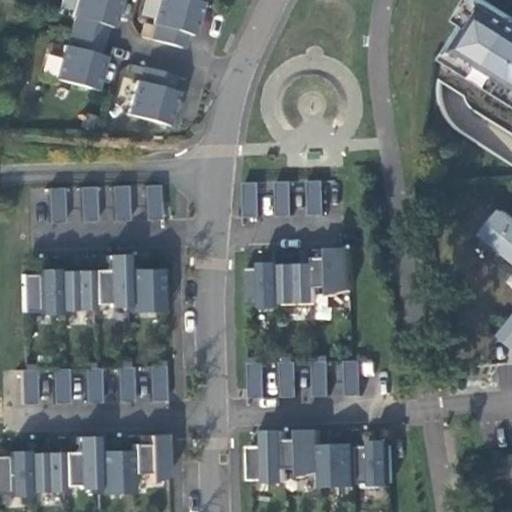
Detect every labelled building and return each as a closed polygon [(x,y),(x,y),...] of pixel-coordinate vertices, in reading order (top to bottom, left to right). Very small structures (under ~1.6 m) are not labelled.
[(119,0),(75,0),(71,16),(74,17),(70,32),(102,41),(106,26),(104,25),(108,10),(116,12),(119,0)] [(201,2),(194,0),(158,0),(151,24),(154,25),(150,39),(182,48),(186,34),(184,33),(188,18),(196,20),(201,2)] [(468,27),(447,61),(461,70),(465,63),(511,92),(511,93),(508,100),(511,101),(511,17),(485,0),(468,27)] [(468,27),(485,0),(484,0),(472,0),(461,22),(468,27)] [(108,10),(104,25),(106,26),(111,28),(116,12),(108,10)] [(188,18),(184,33),(186,34),(192,35),(196,20),(188,18)] [(63,45),(54,79),(94,90),(99,72),(91,70),(96,54),(97,55),(102,41),(70,32),(66,46),(63,45)] [(96,54),(91,70),(99,72),(103,56),(97,55),(96,54)] [(511,92),(465,63),(461,70),(508,100),(511,93),(511,92)] [(135,81),(126,115),(166,125),(172,107),(164,105),(168,90),(170,90),(174,76),(142,67),(138,81),(135,81)] [(168,90),(164,105),(172,107),(176,92),(170,90),(168,90)] [(293,181),(277,182),(278,217),(293,217),(293,181)] [(325,181),(309,181),(310,216),(326,216),(325,181)] [(260,183),(245,183),(246,218),(261,217),(260,183)] [(159,185),(143,185),(144,221),(160,220),(159,185)] [(127,186),(111,187),(112,221),(127,221),(127,186)] [(94,187),(79,187),(80,222),(95,222),(94,187)] [(62,188),(46,188),(47,223),(63,223),(62,188)] [(511,217),(504,210),(483,235),(511,258),(511,217)] [(317,259),(317,265),(317,288),(332,287),(333,297),(352,291),(351,248),(331,249),(332,258),(325,258),(317,259)] [(127,306),(126,269),(126,254),(106,255),(106,270),(99,270),(91,271),(92,303),(107,303),(107,306),(127,306)] [(283,304),(282,265),(282,263),(269,263),(262,264),(262,268),(247,268),(248,306),(263,306),(263,309),(283,308),(283,304)] [(317,288),(317,265),(300,265),(282,265),(283,304),(318,304),(317,288)] [(56,271),(56,269),(44,269),(36,269),(36,274),(21,275),(22,312),(37,312),(37,315),(57,314),(57,310),(56,271)] [(144,269),(126,269),(127,306),(127,307),(162,307),(161,269),(144,269)] [(92,303),(91,271),(73,271),(56,271),(57,310),(92,309),(92,303)] [(511,319),(499,336),(511,347),(511,319)] [(354,361),(346,361),(347,396),(363,396),(362,361),(354,361)] [(319,362),(314,363),(315,397),(330,397),(329,362),(319,362)] [(265,363),(249,364),(250,399),(266,398),(265,363)] [(284,363),(282,363),(282,398),(298,398),(297,363),(284,363)] [(163,366),(148,366),(149,402),(164,401),(163,366)] [(94,368),(83,368),(84,403),(100,402),(99,367),(94,368)] [(129,367),(116,367),(116,402),(132,402),(131,367),(129,367)] [(59,368),(51,369),(52,404),(68,403),(67,369),(59,368)] [(24,369),(19,370),(20,405),(36,404),(34,369),(24,369)] [(322,473),(321,445),(321,430),(301,431),(301,440),(294,440),(286,440),(287,469),(302,469),(302,479),(322,473)] [(287,469),(286,440),(286,432),(266,432),(266,447),(261,447),(252,447),(252,481),(267,480),(267,483),(287,483),(287,469)] [(131,444),(131,451),(131,473),(146,473),(146,482),(166,477),(165,434),(145,435),(145,444),(138,444),(131,444)] [(97,487),(96,451),(95,436),(75,437),(76,452),(68,452),(61,452),(62,486),(77,485),(77,488),(97,487)] [(371,446),(356,446),(357,482),(357,484),(373,484),(372,487),(392,486),(391,441),(379,442),(371,442),(371,446)] [(357,482),(356,446),(356,445),(338,445),(321,445),(322,473),(323,483),(357,482)] [(27,492),(26,453),(26,450),(13,451),(6,451),(6,456),(0,455),(0,493),(7,494),(7,497),(27,496),(27,492)] [(131,473),(131,451),(113,451),(96,451),(97,487),(97,489),(132,488),(131,473)] [(62,486),(61,452),(43,453),(26,453),(27,492),(62,491),(62,486)]
